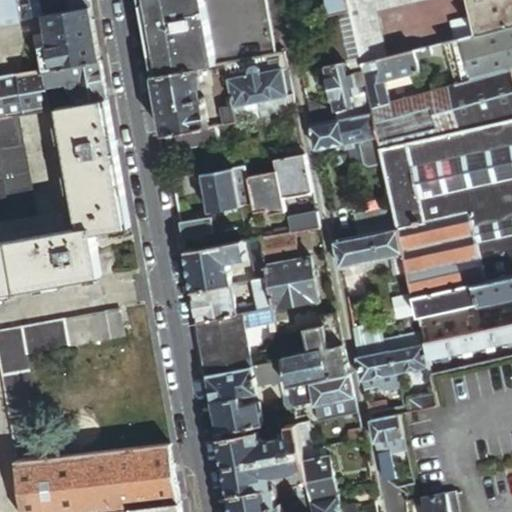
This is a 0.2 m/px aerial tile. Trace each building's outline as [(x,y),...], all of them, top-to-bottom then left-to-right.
[(0,0),(0,28),(25,24),(21,0),(0,0)] [(44,0),(21,0),(25,24),(47,20),(48,20),(44,0)] [(93,12),(90,0),(44,0),(48,20),(93,12)] [(203,70),(213,69),(202,0),(142,0),(156,78),(203,70)] [(353,15),(350,0),(325,0),(330,20),(343,17),(353,15)] [(350,0),(353,15),(357,31),(364,62),(365,66),(389,60),(378,13),(433,0),(350,0)] [(511,30),(511,0),(470,0),(474,16),(482,14),(487,36),(511,30)] [(96,25),(93,12),(48,20),(47,20),(49,34),(96,25)] [(482,14),(474,16),(476,21),(479,38),(487,36),(482,14)] [(357,31),(353,15),(343,17),(347,33),(357,31)] [(347,33),(343,17),(330,20),(324,21),(334,68),(349,65),(354,64),(347,33)] [(456,44),(479,38),(476,21),(452,26),(456,44)] [(102,63),(96,25),(49,34),(51,44),(56,72),(102,63)] [(511,30),(487,36),(479,38),(456,44),(444,46),(446,54),(457,89),(511,75),(511,30)] [(364,62),(357,31),(347,33),(354,64),(364,62)] [(56,72),(51,44),(42,46),(47,73),(56,72)] [(444,46),(417,53),(418,61),(446,54),(444,46)] [(417,53),(389,60),(365,66),(367,74),(371,96),(374,110),(391,106),(387,84),(422,76),(418,61),(417,53)] [(284,73),(291,71),(287,56),(287,55),(229,66),(233,82),(254,78),(253,73),(253,72),(253,71),(253,70),(254,70),(254,69),(255,69),(255,68),(256,68),(257,68),(258,68),(259,68),(260,68),(261,69),(262,69),(262,70),(263,71),(264,76),(284,73)] [(367,74),(365,66),(364,62),(354,64),(349,65),(351,77),(355,77),(367,74)] [(108,94),(102,63),(56,72),(47,73),(50,88),(57,87),(65,86),(67,98),(81,97),(108,94)] [(334,68),(328,70),(337,113),(337,114),(359,109),(356,99),(360,98),(355,77),(351,77),(349,65),(334,68)] [(237,108),(237,109),(289,99),(284,73),(264,76),(263,71),(262,70),(262,69),(261,69),(260,68),(259,68),(258,68),(257,68),(256,68),(255,68),(255,69),(254,69),(254,70),(253,70),(253,71),(253,72),(253,73),(254,78),(233,82),(237,108)] [(203,70),(156,78),(167,138),(210,130),(205,98),(201,99),(201,90),(205,89),(203,70)] [(289,99),(296,98),(291,71),(284,73),(289,99)] [(50,88),(47,73),(33,76),(35,91),(50,88)] [(374,110),(375,114),(380,138),(384,153),(410,148),(511,125),(511,75),(457,89),(391,106),(374,110)] [(1,82),(0,81),(0,123),(19,120),(39,116),(37,103),(35,91),(33,76),(1,82)] [(58,100),(67,98),(65,86),(57,87),(58,100)] [(110,104),(108,94),(81,97),(67,98),(69,111),(110,104)] [(337,114),(339,122),(375,114),(374,110),(371,96),(360,98),(356,99),(359,109),(337,114)] [(69,111),(67,98),(58,100),(37,103),(39,116),(59,113),(69,111)] [(240,125),(299,114),(296,98),(289,99),(237,109),(240,125)] [(312,122),(313,128),(339,122),(337,114),(337,113),(308,100),(308,104),(311,104),(314,121),(312,122)] [(133,231),(110,104),(69,111),(59,113),(78,233),(95,230),(96,237),(133,231)] [(227,127),(240,125),(237,109),(237,108),(225,110),(227,127)] [(339,122),(313,128),(318,152),(341,146),(355,143),(361,142),(380,138),(375,114),(339,122)] [(19,120),(0,123),(0,223),(14,221),(0,152),(24,148),(19,120)] [(295,153),(306,151),(301,123),(289,125),(295,153)] [(511,126),(511,125),(410,148),(427,226),(473,216),(511,207),(511,126)] [(219,129),(210,130),(167,138),(170,152),(222,142),(219,129)] [(384,153),(380,138),(361,142),(366,166),(371,169),(386,166),(384,153)] [(355,143),(341,146),(342,151),(345,152),(354,150),(356,147),(355,143)] [(38,217),(24,148),(0,152),(14,221),(38,217)] [(399,222),(401,232),(427,226),(410,148),(384,153),(386,166),(399,222)] [(286,161),(308,157),(306,151),(295,153),(285,155),(286,161)] [(285,200),(315,194),(308,157),(286,161),(278,163),(280,172),(285,200)] [(249,178),(248,168),(236,170),(239,186),(250,184),(249,178)] [(239,186),(236,170),(204,176),(210,207),(212,214),(243,208),(241,198),(239,186)] [(288,213),(285,200),(280,172),(249,178),(250,184),(253,196),(257,215),(271,212),(272,217),(288,213)] [(204,176),(175,182),(177,194),(202,189),(205,208),(210,207),(204,176)] [(250,184),(239,186),(241,198),(253,196),(250,184)] [(511,207),(473,216),(483,262),(511,255),(511,207)] [(292,237),(295,236),(322,231),(319,216),(289,221),(292,237)] [(401,232),(406,256),(416,302),(477,289),(489,286),(483,262),(473,216),(427,226),(401,232)] [(213,219),(182,224),(185,241),(216,235),(213,219)] [(379,226),(381,236),(401,232),(399,222),(379,226)] [(364,230),(366,240),(381,236),(379,226),(364,230)] [(103,276),(96,237),(95,230),(78,233),(0,245),(0,296),(102,280),(102,277),(103,276)] [(302,250),(325,246),(322,231),(295,236),(297,247),(302,250)] [(366,240),(337,246),(342,271),(406,256),(401,232),(381,236),(366,240)] [(295,264),(290,237),(262,242),(267,269),(295,264)] [(267,269),(262,242),(256,243),(261,272),(268,270),(267,269)] [(250,262),(247,245),(188,256),(195,295),(234,288),(230,266),(250,262)] [(511,255),(483,262),(489,286),(511,280),(511,255)] [(311,260),(295,264),(267,269),(268,270),(270,281),(275,311),(319,303),(311,260)] [(268,270),(261,272),(257,272),(259,283),(270,281),(268,270)] [(240,279),(241,287),(245,286),(252,285),(250,277),(240,279)] [(511,280),(489,286),(477,289),(482,308),(482,310),(511,303),(511,280)] [(260,314),(275,311),(270,281),(259,283),(254,284),(255,290),(259,308),(260,314)] [(255,290),(254,284),(252,285),(245,286),(246,292),(255,290)] [(234,288),(195,295),(201,326),(240,318),(240,316),(235,288),(234,288)] [(477,289),(416,302),(421,322),(432,319),(482,308),(477,289)] [(243,317),(260,314),(259,308),(251,309),(240,316),(240,318),(243,317)] [(243,317),(246,332),(277,326),(275,311),(260,314),(243,317)] [(24,330),(29,356),(126,340),(122,314),(24,330)] [(317,354),(345,348),(339,316),(319,320),(322,330),(305,334),(309,351),(317,354)] [(240,318),(201,326),(210,378),(252,370),(246,332),(243,317),(240,318)] [(472,338),(480,337),(474,317),(447,323),(449,336),(451,343),(472,338)] [(421,322),(422,330),(431,328),(432,319),(421,322)] [(354,331),(358,351),(386,345),(384,338),(381,325),(354,331)] [(422,330),(424,338),(426,349),(435,347),(433,339),(431,328),(422,330)] [(511,345),(511,329),(494,333),(498,349),(511,345)] [(0,358),(20,466),(48,463),(29,356),(24,330),(0,333),(0,358)] [(422,330),(384,338),(386,345),(424,338),(422,330)] [(498,349),(494,333),(480,337),(472,338),(476,354),(498,349)] [(433,339),(435,347),(450,344),(451,343),(449,336),(433,339)] [(386,345),(358,351),(360,362),(395,355),(426,349),(424,338),(386,345)] [(450,344),(453,359),(476,354),(472,338),(451,343),(450,344)] [(435,347),(426,349),(430,365),(453,359),(450,344),(435,347)] [(290,388),(351,377),(345,348),(317,354),(285,360),(286,364),(289,384),(290,388)] [(426,349),(395,355),(400,377),(431,371),(430,365),(426,349)] [(395,355),(360,362),(364,384),(400,377),(395,355)] [(283,385),(289,384),(286,364),(253,370),(256,390),(283,385)] [(256,390),(253,370),(252,370),(210,378),(220,435),(263,427),(262,418),(260,406),(242,408),(241,400),(258,397),(256,390)] [(317,408),(355,400),(351,377),(290,388),(293,402),(314,399),(316,408),(317,408)] [(294,409),(293,402),(290,388),(289,384),(283,385),(288,410),(294,409)] [(440,411),(437,398),(419,402),(422,414),(440,411)] [(320,420),(358,412),(355,400),(317,408),(320,420)] [(405,400),(369,408),(371,418),(407,410),(405,400)] [(411,403),(414,416),(422,414),(419,402),(411,403)] [(276,418),(277,424),(296,421),(295,414),(276,418)] [(262,418),(263,427),(277,424),(276,418),(275,415),(262,418)] [(402,418),(372,424),(377,446),(388,444),(406,440),(402,418)] [(303,455),(313,453),(307,425),(298,427),(303,455)] [(303,455),(298,427),(287,429),(289,440),(293,457),(303,455)] [(349,446),(364,444),(362,433),(348,436),(349,446)] [(303,455),(293,457),(289,440),(262,444),(260,434),(221,441),(233,511),(314,511),(313,505),(305,464),(303,455)] [(388,444),(391,458),(409,454),(406,440),(388,444)] [(391,458),(388,444),(377,446),(384,482),(387,484),(388,484),(396,483),(391,458)] [(138,511),(183,507),(172,448),(48,463),(20,466),(18,467),(25,511),(138,511)] [(305,464),(322,461),(321,452),(313,453),(303,455),(305,464)] [(337,496),(330,459),(322,461),(305,464),(313,505),(338,500),(337,496)] [(363,501),(375,499),(373,489),(362,491),(363,501)] [(461,511),(458,495),(450,497),(453,511),(461,511)] [(453,511),(450,497),(426,502),(428,511),(453,511)] [(313,505),(314,511),(341,511),(341,510),(339,500),(338,500),(313,505)]
